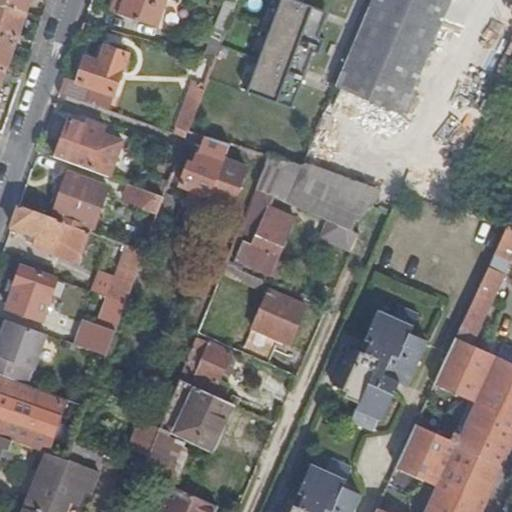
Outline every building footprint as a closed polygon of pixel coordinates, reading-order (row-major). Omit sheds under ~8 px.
[(0,0),(0,7),(27,17),(32,0),(0,0)] [(116,0),(110,15),(119,18),(126,0),(116,0)] [(160,33),(172,0),(126,0),(119,18),(160,33)] [(248,98),(294,114),(315,58),(321,61),(327,45),(321,43),(327,26),(323,24),(326,16),(285,0),(248,98)] [(453,0),(376,0),(366,23),(433,50),(453,0)] [(217,63),(237,10),(226,6),(206,60),(217,63)] [(0,94),(27,17),(0,7),(0,94)] [(366,23),(337,94),(404,122),(433,50),(366,23)] [(102,50),(96,66),(101,68),(107,51),(102,50)] [(78,87),(66,82),(60,97),(109,115),(129,59),(107,51),(101,68),(96,66),(87,63),(78,87)] [(190,136),(206,94),(196,90),(180,132),(190,136)] [(90,172),(90,174),(110,182),(123,146),(104,139),(107,131),(91,125),(88,131),(72,124),(57,159),(90,172)] [(201,139),(190,136),(187,144),(186,144),(197,149),(201,139)] [(232,148),(206,140),(194,171),(190,169),(181,191),(211,202),(212,200),(232,148)] [(246,153),(232,148),(212,200),(247,214),(262,177),(240,168),(246,153)] [(330,181),(272,161),(258,196),(274,202),(329,226),(353,236),(359,222),(374,212),(380,199),(330,181)] [(98,221),(110,192),(65,175),(61,186),(67,188),(59,207),(54,218),(94,233),(98,221)] [(166,203),(171,188),(157,183),(151,198),(166,203)] [(67,188),(61,186),(59,185),(51,204),(59,207),(67,188)] [(161,218),(166,203),(151,198),(130,190),(125,204),(161,218)] [(117,195),(110,192),(98,221),(105,224),(117,195)] [(274,202),(258,196),(238,246),(244,248),(237,265),(273,280),(274,277),(280,280),(286,264),(280,262),(297,222),(270,210),(274,202)] [(91,238),(21,210),(13,231),(32,239),(37,241),(34,247),(33,250),(79,268),(91,238)] [(358,239),(353,236),(329,226),(323,242),(351,255),(358,239)] [(511,233),(509,232),(379,511),(483,511),(511,450),(511,370),(473,352),(511,268),(511,233)] [(109,304),(127,311),(146,259),(127,252),(117,284),(101,278),(94,299),(109,304)] [(257,281),(228,269),(226,276),(254,289),(257,281)] [(58,285),(23,272),(17,289),(18,290),(9,314),(42,326),(58,285)] [(308,311),(270,295),(253,334),(291,350),(308,311)] [(83,353),(108,363),(127,311),(109,304),(95,341),(87,342),(83,353)] [(421,320),(400,310),(395,323),(380,317),(367,345),(372,348),(367,360),(351,353),(334,390),(364,403),(353,426),(375,437),(397,386),(408,391),(429,346),(413,339),(421,320)] [(0,379),(25,389),(30,372),(36,374),(48,339),(8,324),(1,345),(0,347),(0,379)] [(233,356),(198,342),(186,371),(199,376),(193,388),(216,398),(220,387),(233,356)] [(199,376),(186,371),(181,385),(192,390),(193,388),(199,376)] [(71,466),(78,449),(77,449),(89,414),(25,389),(0,379),(0,440),(14,446),(48,458),(71,466)] [(181,385),(163,431),(215,454),(235,408),(224,403),(215,399),(192,390),(181,385)] [(230,390),(220,387),(216,398),(215,399),(224,403),(230,390)] [(142,426),(130,454),(150,462),(161,435),(161,434),(142,426)] [(150,462),(144,476),(174,490),(175,490),(191,449),(161,435),(150,462)] [(10,456),(14,446),(0,440),(0,463),(1,464),(5,454),(10,456)] [(130,454),(124,468),(144,476),(150,462),(130,454)] [(52,511),(71,466),(48,458),(26,511),(52,511)] [(354,473),(333,464),(328,477),(313,470),(300,498),(305,501),(300,511),(296,511),(283,506),(280,511),(357,511),(362,500),(345,493),(354,473)] [(175,490),(174,490),(163,511),(218,511),(219,510),(175,490)]
